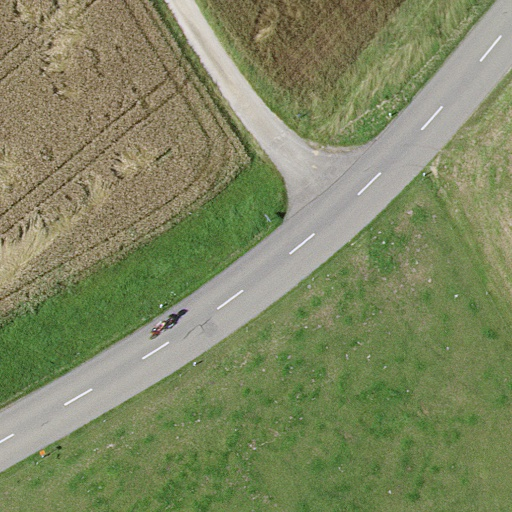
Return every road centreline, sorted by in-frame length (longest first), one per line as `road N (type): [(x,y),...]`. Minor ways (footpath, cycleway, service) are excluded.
road 1 (tertiary): [(511,20),(340,218),(202,325),(0,437)]
road 2 (track): [(340,218),(217,80),(173,0)]
